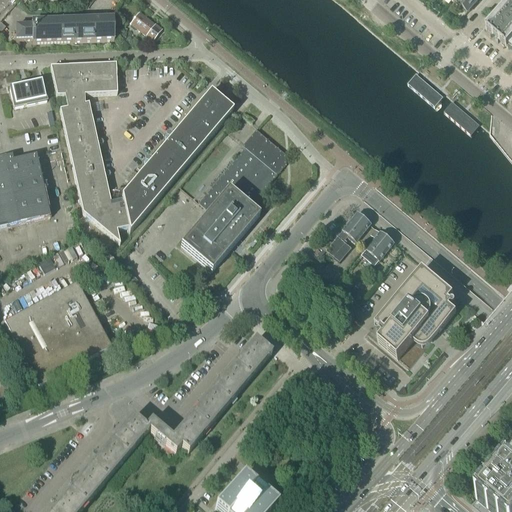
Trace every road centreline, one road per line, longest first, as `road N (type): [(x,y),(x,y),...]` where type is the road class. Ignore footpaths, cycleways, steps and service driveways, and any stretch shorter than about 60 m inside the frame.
road 1 (tertiary): [(511,317),(344,178)]
road 2 (unclassified): [(0,60),(201,53)]
road 3 (unclassified): [(201,53),(344,178)]
road 4 (residential): [(252,296),(166,364),(95,399)]
road 5 (tertiary): [(365,400),(252,296)]
road 6 (secondary): [(416,483),(511,367)]
road 7 (tertiary): [(252,296),(344,178)]
road 8 (residential): [(32,511),(103,428),(95,399)]
road 9 (tertiary): [(365,400),(383,425),(384,448),(330,511)]
road 10 (secondary): [(448,392),(363,492)]
road 11 (unknown): [(339,357),(418,254)]
